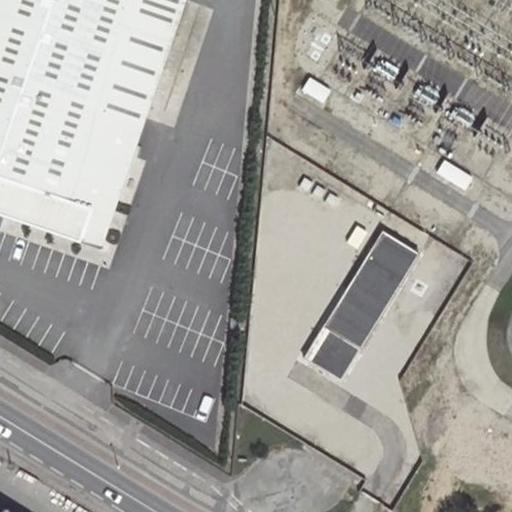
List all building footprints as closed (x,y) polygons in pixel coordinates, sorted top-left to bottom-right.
[(0,0),(0,214),(102,250),(186,0),(0,0)] [(333,92),(313,79),(306,90),(327,102),(333,92)] [(475,179),(448,161),(440,174),(467,191),(475,179)] [(420,254),(382,231),(309,349),(346,373),(420,254)] [(243,338),(244,321),(235,320),(234,337),(243,338)]
